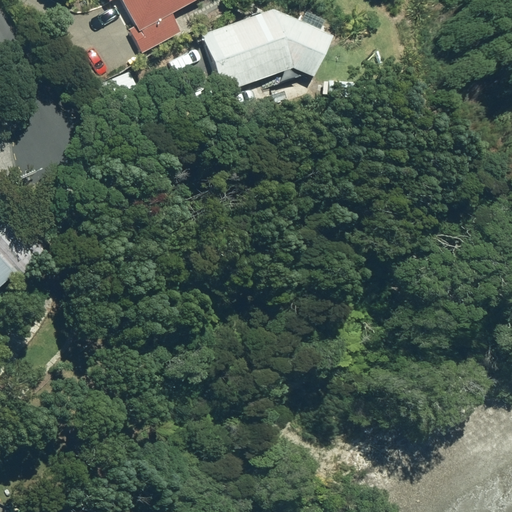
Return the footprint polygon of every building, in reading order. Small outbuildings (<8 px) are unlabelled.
[(197,0),(101,0),(104,4),(112,0),(118,0),(136,33),(197,0)] [(200,36),(222,97),(290,72),(309,80),(328,40),(267,12),(200,36)] [(93,88),(104,113),(139,99),(129,74),(93,88)] [(460,144),(475,162),(482,156),(467,139),(460,144)] [(0,288),(9,281),(15,287),(48,259),(42,252),(47,247),(20,215),(0,232),(0,288)]
